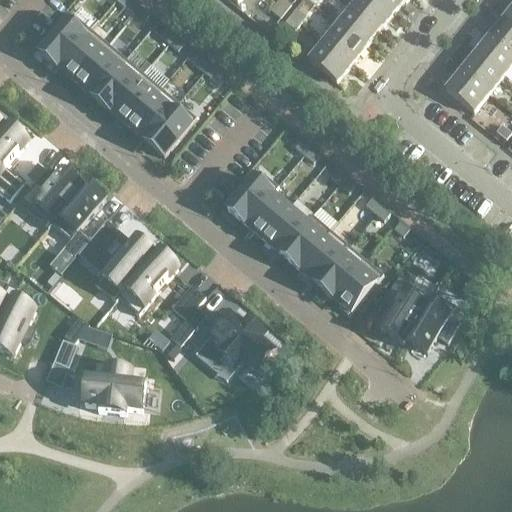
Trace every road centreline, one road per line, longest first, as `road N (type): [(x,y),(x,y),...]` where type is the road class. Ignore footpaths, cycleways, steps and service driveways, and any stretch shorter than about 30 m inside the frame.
road 1 (residential): [(0,59),(411,403)]
road 2 (residential): [(511,201),(386,100),(465,0)]
